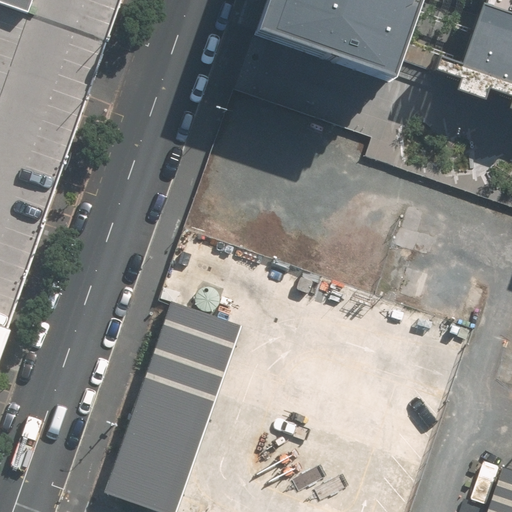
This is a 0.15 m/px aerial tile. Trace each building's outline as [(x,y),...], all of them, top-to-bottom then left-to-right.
[(25,0),(31,2),(26,16),(0,6),(0,329),(2,331),(97,61),(118,0),(25,0)] [(0,0),(0,336),(2,331),(0,329),(0,6),(26,16),(31,2),(25,0),(0,0)] [(511,0),(274,0),(266,24),(394,69),(448,87),(511,108),(511,0)] [(314,124),(238,97),(221,145),(297,172),(314,124)] [(306,227),(294,263),(375,288),(397,216),(334,197),(323,232),(306,227)] [(285,218),(247,203),(232,241),(270,256),(285,218)] [(425,239),(395,231),(384,269),(414,278),(425,239)] [(417,283),(381,272),(377,285),(413,296),(417,283)] [(237,327),(173,304),(108,489),(172,511),(237,327)] [(511,511),(511,470),(504,468),(489,511),(511,511)]
